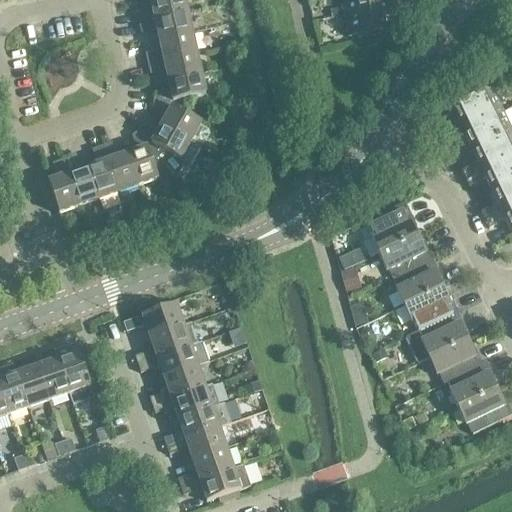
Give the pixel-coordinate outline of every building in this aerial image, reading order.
[(150,23),(187,14),(184,0),(153,0),(149,1),(152,12),(147,13),(150,23)] [(390,0),(352,0),(354,5),(342,8),(342,9),(344,17),(392,6),(390,0)] [(392,6),(344,17),(349,39),(385,31),(382,18),(394,16),(392,6)] [(344,17),(342,9),(331,11),(333,19),(344,17)] [(150,23),(147,13),(136,15),(138,25),(150,23)] [(158,42),(192,34),(187,14),(150,23),(152,33),(156,32),(158,42)] [(150,23),(138,25),(141,35),(152,33),(150,23)] [(163,63),(196,55),(192,34),(158,42),(161,53),(156,54),(158,64),(163,63)] [(145,56),(147,66),(158,64),(156,54),(145,56)] [(201,75),(196,55),(163,63),(167,83),(201,75)] [(161,74),(158,64),(147,66),(150,76),(161,74)] [(206,97),(201,75),(167,83),(170,94),(154,97),(153,104),(173,106),(172,104),(206,97)] [(451,111),(472,153),(511,133),(511,132),(492,92),(451,111)] [(166,118),(161,128),(191,144),(201,126),(171,109),(173,106),(153,104),(152,111),(166,118)] [(442,132),(445,139),(456,133),(453,127),(442,132)] [(142,130),(137,134),(164,166),(173,158),(181,162),(191,144),(161,128),(156,137),(142,130)] [(511,133),(472,153),(492,194),(511,184),(511,133)] [(135,148),(136,153),(126,157),(137,189),(158,181),(155,174),(164,166),(137,134),(132,138),(135,148)] [(446,142),(449,148),(461,143),(458,137),(446,142)] [(111,145),(102,149),(105,159),(115,155),(111,145)] [(92,152),(95,162),(105,159),(102,149),(92,152)] [(118,195),(137,189),(126,157),(107,163),(118,195)] [(65,172),(75,169),(72,159),(62,162),(65,172)] [(97,167),(87,170),(98,202),(118,195),(107,163),(105,159),(95,162),(97,167)] [(56,176),(65,172),(62,162),(52,166),(56,176)] [(461,173),(464,180),(476,174),(473,168),(461,173)] [(98,202),(87,170),(77,174),(75,169),(65,172),(67,177),(79,209),(98,202)] [(58,216),(79,209),(67,177),(47,184),(58,216)] [(466,183),(469,189),(480,184),(477,177),(466,183)] [(511,235),(511,184),(492,194),(511,236),(511,235)] [(481,214),(484,221),(496,215),(493,209),(481,214)] [(371,240),(379,257),(417,238),(410,224),(413,222),(407,210),(368,229),(373,239),(371,240)] [(486,224),(489,231),(500,225),(497,219),(486,224)] [(389,272),(393,282),(433,263),(427,251),(424,253),(417,238),(379,257),(387,273),(389,272)] [(395,292),(403,308),(441,290),(440,289),(435,276),(438,274),(433,263),(393,282),(397,291),(395,292)] [(241,300),(238,289),(237,286),(224,290),(229,304),(241,300)] [(417,334),(457,314),(451,303),(448,305),(441,290),(403,308),(411,325),(413,324),(417,334)] [(144,327),(149,339),(184,327),(176,306),(141,318),(135,320),(138,329),(144,327)] [(457,314),(417,334),(405,340),(418,366),(428,361),(466,342),(459,328),(463,326),(457,314)] [(126,334),(138,329),(135,320),(123,325),(126,334)] [(184,327),(149,339),(153,351),(147,354),(150,362),(197,345),(190,325),(184,327)] [(442,386),(486,365),(485,364),(481,366),(476,355),(473,357),(466,342),(428,361),(436,377),(438,376),(442,386)] [(163,380),(198,368),(209,364),(202,344),(197,345),(150,362),(152,370),(159,368),(163,380)] [(76,348),(68,351),(67,348),(54,352),(57,361),(69,396),(72,404),(93,396),(90,389),(76,348)] [(137,366),(150,362),(147,354),(134,358),(137,366)] [(36,368),(48,403),(69,396),(57,361),(36,368)] [(152,370),(150,362),(137,366),(140,374),(152,370)] [(449,394),(457,410),(495,392),(488,378),(492,376),(486,365),(442,386),(443,387),(447,385),(451,393),(449,394)] [(0,396),(8,418),(28,410),(16,375),(12,367),(0,371),(1,373),(0,372),(0,396)] [(36,368),(16,375),(28,410),(48,403),(36,368)] [(161,395),(164,404),(212,387),(205,389),(198,368),(163,380),(167,393),(161,395)] [(173,409),(177,421),(178,422),(219,408),(212,387),(164,404),(167,412),(173,409)] [(502,407),(495,392),(457,410),(465,427),(467,426),(472,436),(511,418),(505,405),(502,407)] [(149,399),(152,408),(164,404),(161,395),(149,399)] [(167,412),(164,404),(152,408),(155,416),(167,412)] [(178,444),(184,442),(219,430),(230,426),(224,406),(219,408),(178,422),(182,434),(176,436),(178,444)] [(108,442),(104,430),(95,432),(100,445),(108,442)] [(181,452),(187,450),(191,462),(226,450),(219,430),(184,442),(178,444),(181,452)] [(163,440),(166,448),(178,444),(176,436),(163,440)] [(71,441),(63,444),(67,456),(75,453),(71,441)] [(67,456),(63,444),(55,447),(59,459),(67,456)] [(181,452),(178,444),(166,448),(169,457),(181,452)] [(191,462),(199,483),(234,471),(226,450),(191,462)] [(30,455),(22,458),(26,470),(34,468),(30,455)] [(26,470),(22,458),(14,461),(18,473),(26,470)] [(199,483),(193,485),(195,493),(201,491),(206,504),(251,489),(243,467),(234,471),(199,483)] [(177,481),(180,489),(193,485),(190,477),(177,481)] [(195,493),(193,485),(180,489),(183,497),(195,493)]
